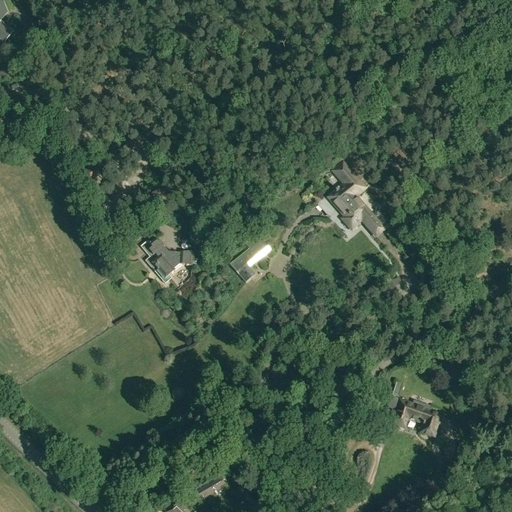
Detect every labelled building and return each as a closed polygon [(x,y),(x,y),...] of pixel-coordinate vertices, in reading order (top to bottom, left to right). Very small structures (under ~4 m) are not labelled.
[(0,4),(0,44),(3,47),(13,34),(0,23),(0,16),(4,15),(0,4)] [(131,156),(144,144),(136,135),(123,148),(131,156)] [(343,185),(328,198),(344,218),(342,220),(346,225),(349,223),(353,228),(360,221),(375,237),(383,230),(354,197),(364,189),(342,163),(332,172),(343,185)] [(100,175),(94,165),(78,175),(84,184),(100,175)] [(164,246),(160,241),(158,242),(156,239),(149,245),(147,242),(141,247),(150,258),(153,255),(156,259),(151,264),(154,267),(152,269),(155,272),(157,270),(165,280),(182,265),(187,265),(187,266),(192,266),(193,252),(187,252),(180,252),(180,254),(167,253),(163,248),(164,246)] [(264,244),(235,268),(244,279),(273,255),(264,244)] [(183,279),(189,273),(184,268),(178,273),(183,279)] [(170,286),(181,279),(179,275),(167,282),(170,286)] [(398,398),(402,386),(396,384),(392,396),(398,398)] [(400,401),(392,426),(403,430),(407,419),(423,425),(420,434),(432,439),(440,418),(428,413),(428,411),(430,406),(414,401),(413,406),(400,401)] [(167,511),(182,511),(185,510),(177,502),(167,511)]
